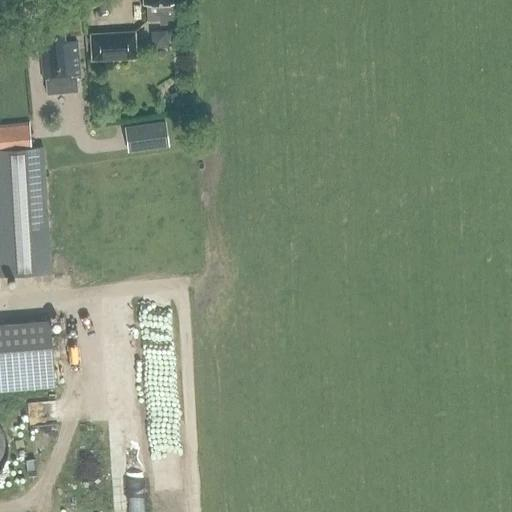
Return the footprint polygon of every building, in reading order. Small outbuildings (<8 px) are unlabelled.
[(174,4),(176,4),(176,0),(143,0),(144,6),(146,6),(147,21),(175,20),(174,4)] [(177,45),(176,28),(159,29),(160,46),(177,45)] [(138,60),(136,32),(89,34),(91,63),(138,60)] [(77,42),(65,43),(64,35),(45,37),(46,46),(40,47),(44,82),(47,82),(48,94),(77,91),(75,79),(81,78),(77,42)] [(184,89),(172,96),(180,110),(191,103),(184,89)] [(128,153),(169,147),(165,122),(124,128),(128,153)] [(0,276),(51,273),(43,148),(31,149),(29,123),(0,125),(0,276)] [(50,318),(0,322),(0,391),(57,387),(50,318)]
